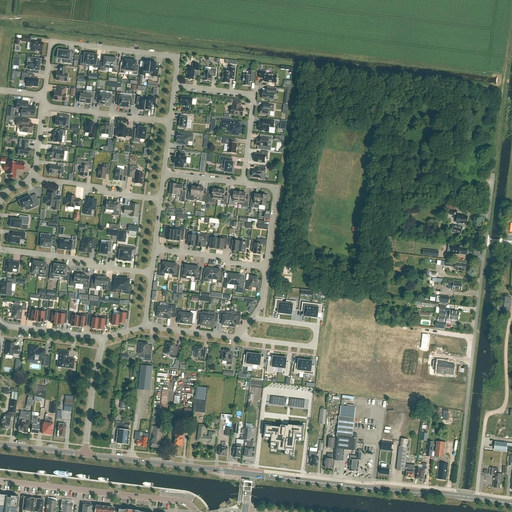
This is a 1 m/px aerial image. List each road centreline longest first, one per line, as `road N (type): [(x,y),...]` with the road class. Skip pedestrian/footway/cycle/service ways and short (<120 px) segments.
road 1 (unclassified): [(455,495),(494,167)]
road 2 (tertiary): [(455,495),(249,474)]
road 3 (residential): [(44,95),(50,50),(60,42),(178,56),(175,84)]
road 4 (residential): [(476,498),(486,418),(506,399),(511,304)]
road 5 (unclassified): [(195,511),(160,498),(0,480)]
road 6 (residential): [(175,84),(254,95),(243,183)]
road 7 (tertiary): [(249,474),(85,454)]
road 8 (residential): [(152,273),(0,249)]
road 9 (residential): [(240,334),(305,346),(314,340),(311,326),(254,315)]
road 10 (residential): [(33,177),(161,199)]
road 11 (residential): [(170,122),(42,106)]
